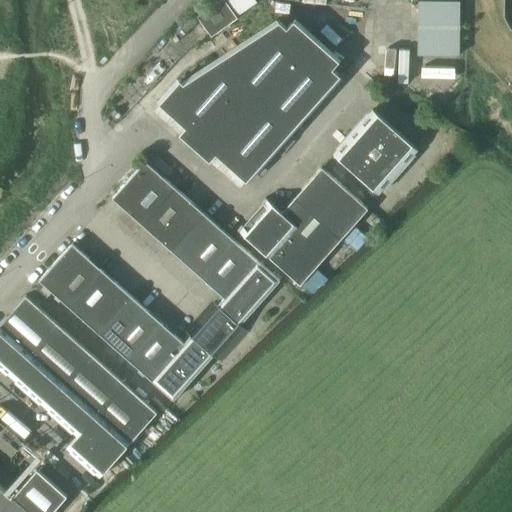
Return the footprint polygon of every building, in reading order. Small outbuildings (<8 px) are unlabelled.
[(224,0),(218,0),(197,15),(211,36),(236,18),(224,0)] [(255,0),(228,0),(239,16),(257,2),(255,0)] [(419,0),(419,53),(460,54),(461,0),(419,0)] [(181,134),(211,161),(217,154),(247,181),(341,76),(334,69),(340,62),(295,21),(288,29),(281,22),(185,84),(181,81),(161,104),(187,127),(181,134)] [(334,155),(379,195),(419,150),(374,110),(334,155)] [(241,326),(280,281),(146,161),(113,199),(225,298),(185,343),(73,244),(40,281),(174,401),(214,356),(223,363),(250,334),(241,326)] [(239,230),(301,286),(369,209),(323,168),(283,213),(267,199),(239,230)] [(0,366),(77,436),(67,447),(100,477),(158,413),(26,296),(0,325),(0,366)] [(0,484),(0,511),(53,511),(67,496),(37,470),(14,497),(0,484)]
